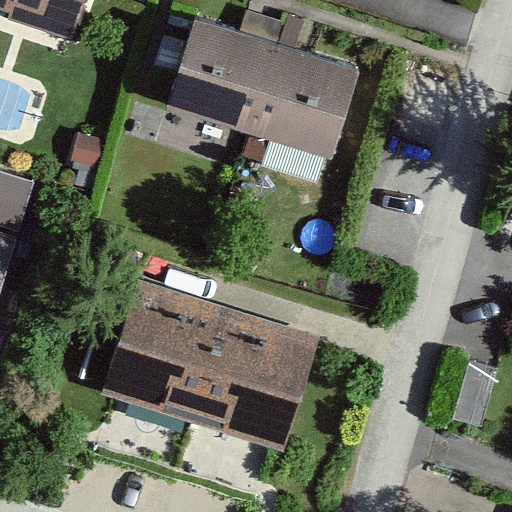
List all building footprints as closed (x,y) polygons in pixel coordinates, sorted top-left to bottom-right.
[(86,0),(0,0),(0,16),(74,39),(86,0)] [(360,71),(198,20),(169,110),(331,162),(360,71)] [(0,170),(0,230),(17,236),(35,181),(0,170)] [(0,230),(0,288),(17,236),(0,230)] [(317,343),(140,287),(106,393),(283,449),(317,343)]
